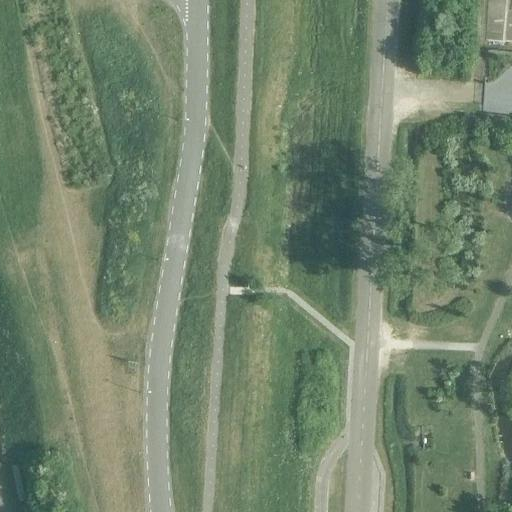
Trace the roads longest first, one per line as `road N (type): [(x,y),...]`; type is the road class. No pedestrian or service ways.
road 1 (unclassified): [(161,511),(157,368),(189,156),(196,0)]
road 2 (unclassified): [(356,511),(385,0)]
